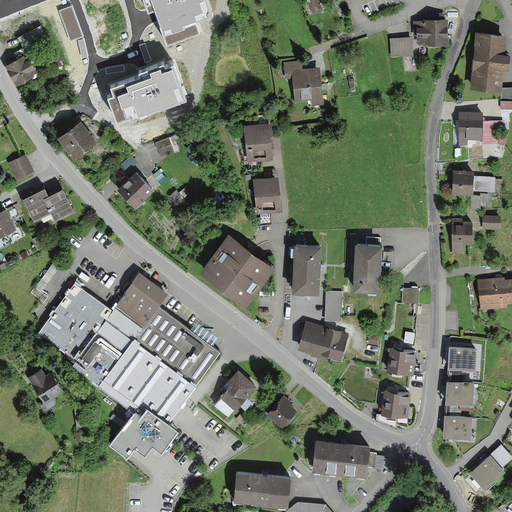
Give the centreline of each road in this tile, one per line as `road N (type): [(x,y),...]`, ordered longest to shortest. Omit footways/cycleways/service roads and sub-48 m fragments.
road 1 (residential): [(0,72),(61,163),(132,239),(365,425),(413,449)]
road 2 (residential): [(413,449),(431,408),(432,121),(474,0)]
road 3 (residential): [(448,0),(314,49)]
